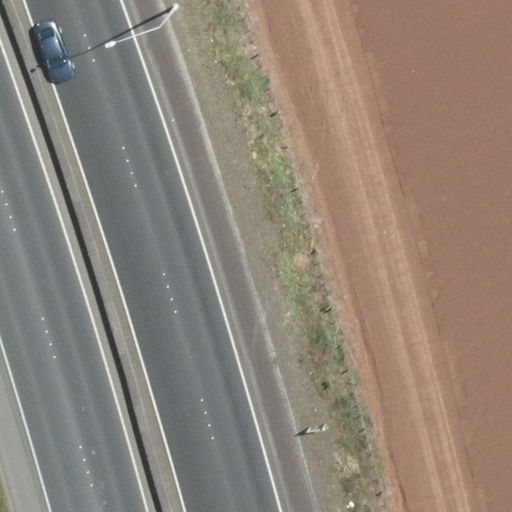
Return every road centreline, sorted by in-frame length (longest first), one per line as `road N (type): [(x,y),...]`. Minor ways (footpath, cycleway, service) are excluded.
road 1 (motorway): [(64,0),(175,317),(227,511)]
road 2 (motorway): [(92,511),(0,210)]
